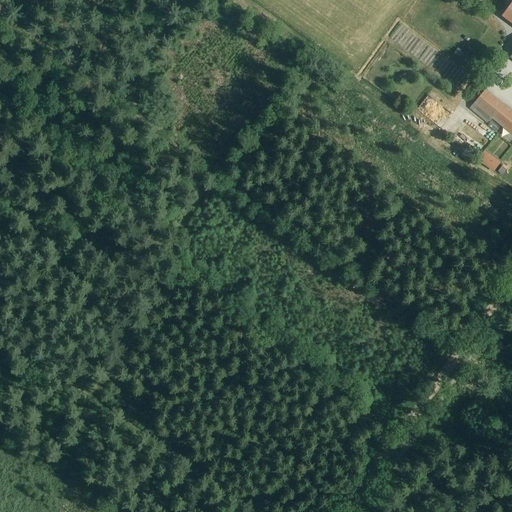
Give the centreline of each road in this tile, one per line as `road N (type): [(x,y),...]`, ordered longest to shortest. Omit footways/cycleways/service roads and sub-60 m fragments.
road 1 (track): [(0,14),(217,170),(165,249),(408,423)]
road 2 (track): [(253,511),(0,329)]
road 3 (track): [(344,511),(511,279)]
